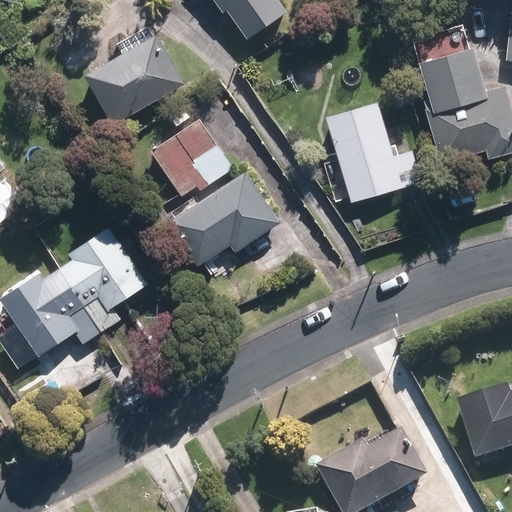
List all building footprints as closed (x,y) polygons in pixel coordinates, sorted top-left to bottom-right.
[(280,0),(224,0),(249,37),(288,11),(280,0)] [(73,32),(53,45),(67,67),(87,53),(73,32)] [(147,38),(82,76),(109,123),(175,85),(147,38)] [(437,110),(431,112),(446,161),(492,147),(495,157),(511,152),(511,108),(506,89),(484,96),(471,51),(423,65),(437,110)] [(206,110),(195,93),(166,112),(177,129),(206,110)] [(382,102),(335,117),(359,195),(407,181),(382,102)] [(193,123),(151,152),(179,192),(194,182),(197,186),(224,168),(193,123)] [(0,151),(0,174),(10,168),(0,151)] [(239,175),(167,223),(192,261),(226,238),(231,246),(270,221),(239,175)] [(101,229),(0,296),(0,302),(33,352),(70,327),(79,340),(108,320),(99,307),(137,282),(101,229)] [(35,362),(14,373),(30,404),(51,393),(35,362)] [(500,391),(455,404),(472,458),(511,445),(511,397),(503,400),(500,391)] [(359,448),(316,473),(339,511),(355,511),(416,477),(393,437),(363,455),(359,448)]
